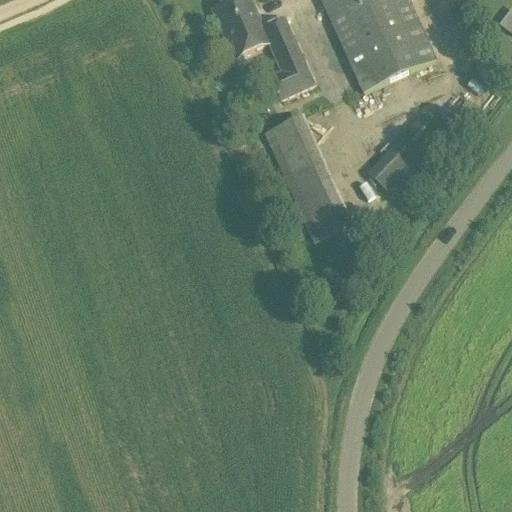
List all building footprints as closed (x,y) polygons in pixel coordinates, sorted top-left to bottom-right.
[(264,33),(249,0),(246,0),(213,15),(235,63),(269,48),(282,75),(270,81),(281,106),(315,91),(285,24),(264,33)] [(364,98),(437,65),(407,0),(338,0),(323,7),(364,98)] [(511,13),(500,29),(511,38),(511,13)] [(466,121),(473,112),(460,102),(453,111),(466,121)] [(393,203),(450,143),(424,118),(367,178),(393,203)] [(314,249),(354,231),(304,120),(264,138),(314,249)]
